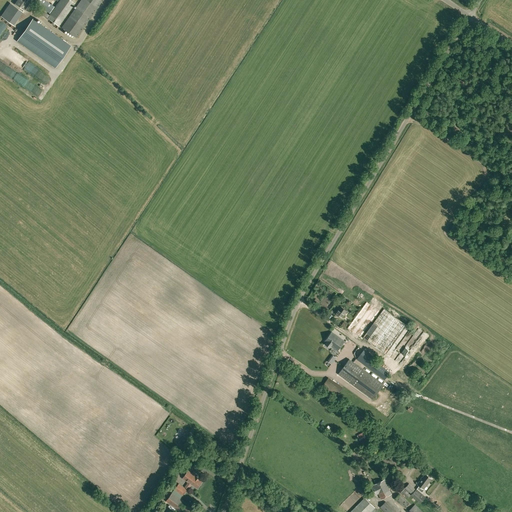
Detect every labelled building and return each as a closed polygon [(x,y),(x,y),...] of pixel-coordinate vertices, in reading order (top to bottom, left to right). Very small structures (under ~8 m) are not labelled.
[(24,11),(31,0),(17,0),(15,4),(24,11)] [(74,4),(68,0),(59,0),(47,18),(58,27),(74,4)] [(76,37),(102,0),(81,0),(62,27),(76,37)] [(70,46),(32,19),(18,40),(56,66),(70,46)] [(342,318),(348,311),(344,308),(340,306),(335,313),(342,318)] [(370,331),(368,333),(371,335),(369,338),(374,341),(377,337),(370,331)] [(337,351),(344,341),(332,332),(325,342),(326,343),(325,344),(330,348),(331,346),(337,351)] [(393,358),(399,348),(395,345),(389,355),(393,358)] [(372,400),(384,384),(349,359),(338,374),(372,400)] [(382,370),(389,376),(393,372),(385,366),(382,370)] [(337,396),(343,387),(328,377),(322,386),(337,396)] [(182,442),(190,433),(188,432),(186,430),(179,440),(181,442),(182,442)] [(363,431),(357,434),(360,439),(366,436),(363,431)] [(363,446),(370,442),(368,437),(360,442),(363,446)] [(200,479),(188,470),(181,480),(185,482),(186,481),(187,482),(186,483),(187,484),(190,486),(191,484),(191,483),(197,488),(202,482),(199,480),(200,479)] [(421,479),(417,484),(419,485),(424,489),(431,479),(425,474),(423,477),(421,479)] [(381,499),(392,494),(387,484),(385,479),(371,486),(375,495),(378,493),(381,499)] [(187,489),(184,488),(179,483),(174,489),(183,495),(187,489)] [(164,495),(170,487),(166,484),(160,491),(164,495)] [(416,490),(409,484),(405,488),(412,494),(415,491),(416,490)] [(408,498),(411,495),(409,493),(404,489),(401,492),(406,496),(408,498)] [(416,489),(416,490),(415,491),(412,494),(411,495),(420,503),(425,497),(416,489)] [(180,498),(172,493),(170,495),(178,501),(180,499),(180,498)] [(404,507),(409,502),(399,494),(395,499),(404,507)] [(178,501),(170,495),(166,501),(180,511),(187,503),(180,499),(180,498),(178,501)] [(371,511),(375,511),(377,510),(365,497),(350,511),(369,511),(371,511)] [(384,511),(395,511),(385,502),(380,507),(384,511)]
